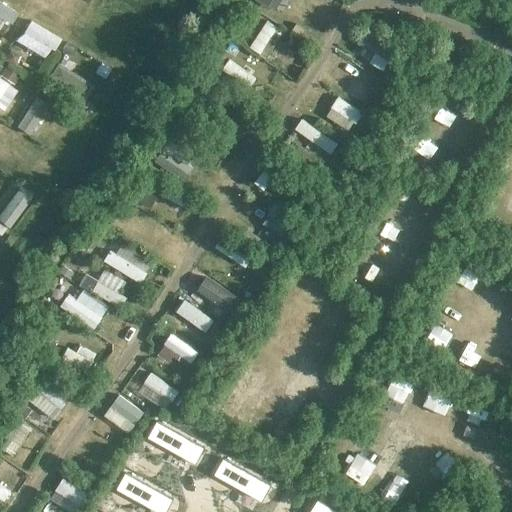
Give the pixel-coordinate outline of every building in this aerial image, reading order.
[(0,0),(0,27),(5,31),(17,10),(0,0)] [(261,0),(279,9),(283,0),(261,0)] [(17,39),(46,58),(60,36),(31,17),(17,39)] [(266,18),(250,46),(268,56),(284,28),(266,18)] [(384,67),(396,47),(368,31),(360,42),(375,51),(370,58),(384,67)] [(347,61),(340,74),(372,91),(379,79),(347,61)] [(47,84),(84,100),(94,79),(56,63),(47,84)] [(0,71),(0,72),(15,82),(20,74),(4,64),(0,71)] [(0,111),(4,113),(17,85),(0,77),(0,111)] [(55,116),(62,102),(38,89),(26,110),(43,119),(47,111),(55,116)] [(339,95),(326,114),(350,130),(363,111),(339,95)] [(331,153),(339,142),(302,116),(294,127),(331,153)] [(154,162),(186,181),(200,157),(169,138),(154,162)] [(419,139),(413,157),(430,163),(437,146),(419,139)] [(266,166),(254,181),(265,189),(277,175),(266,166)] [(0,213),(0,219),(11,226),(34,192),(21,183),(0,213)] [(187,205),(192,195),(167,183),(162,194),(187,205)] [(262,224),(298,243),(306,227),(271,208),(262,224)] [(110,248),(104,259),(142,281),(154,260),(123,242),(117,252),(110,248)] [(225,242),(218,262),(242,271),(243,267),(269,277),(276,261),(225,242)] [(119,307),(126,296),(119,291),(126,280),(105,267),(98,278),(87,271),(80,282),(119,307)] [(235,311),(244,298),(210,274),(201,288),(235,311)] [(82,290),(78,297),(69,292),(62,305),(98,324),(109,304),(82,290)] [(184,298),(176,311),(208,331),(216,318),(184,298)] [(170,332),(158,353),(172,361),(177,353),(193,361),(200,349),(170,332)] [(70,341),(63,356),(88,368),(95,354),(70,341)] [(173,400),(180,388),(150,370),(143,382),(173,400)] [(39,374),(24,395),(55,417),(70,396),(39,374)] [(128,432),(144,411),(120,392),(104,413),(128,432)] [(22,419),(28,407),(22,405),(16,417),(11,414),(0,436),(0,446),(16,455),(31,424),(22,419)] [(0,474),(8,460),(0,455),(0,474)] [(235,460),(228,476),(241,482),(248,466),(235,460)] [(243,496),(260,507),(277,479),(260,469),(243,496)] [(55,493),(74,505),(86,486),(67,474),(55,493)]
